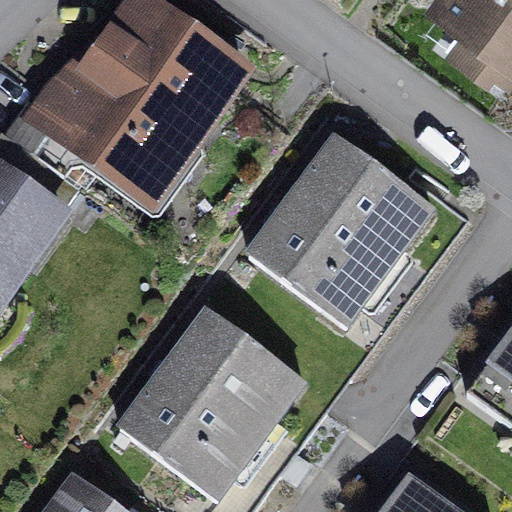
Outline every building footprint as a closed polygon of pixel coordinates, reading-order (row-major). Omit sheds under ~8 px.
[(511,0),(444,0),(437,11),(494,52),(482,68),(506,86),(511,78),(511,0)] [(29,114),(9,142),(56,177),(77,148),(121,182),(124,189),(141,202),(159,198),(247,77),(142,3),(82,81),(69,74),(38,119),(29,114)] [(9,142),(3,138),(0,141),(0,296),(5,300),(80,194),(56,177),(9,142)] [(435,215),(338,143),(251,261),(347,333),(366,308),(366,289),(390,259),(397,265),(435,215)] [(305,390),(209,317),(121,434),(218,507),(237,482),(236,464),(261,432),(269,438),(305,390)] [(511,340),(468,401),(511,432),(511,340)] [(451,511),(409,482),(387,511),(451,511)] [(58,511),(108,511),(76,488),(58,511)]
